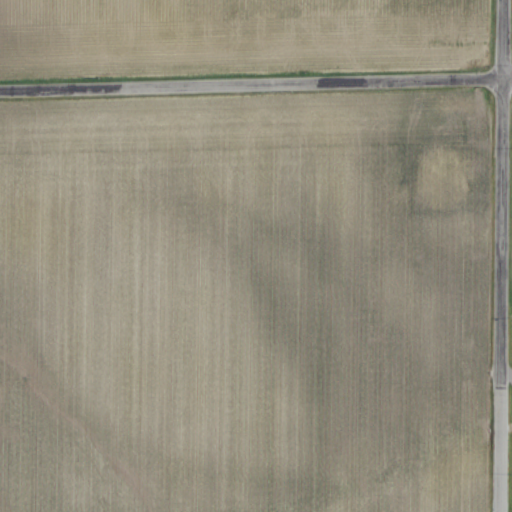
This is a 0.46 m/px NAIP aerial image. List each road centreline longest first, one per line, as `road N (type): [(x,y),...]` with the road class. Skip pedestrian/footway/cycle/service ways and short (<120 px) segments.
road 1 (residential): [(501,511),(504,0)]
road 2 (residential): [(0,78),(504,77)]
